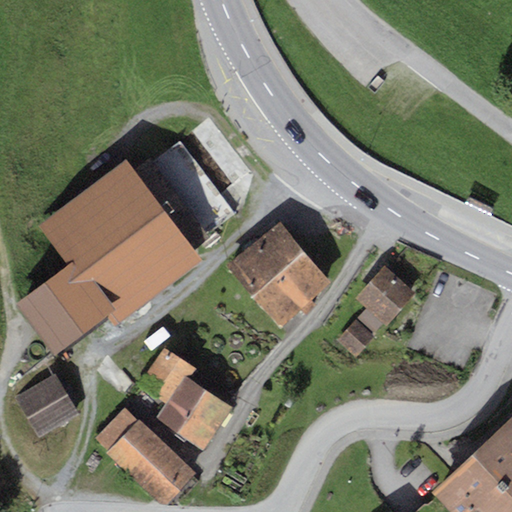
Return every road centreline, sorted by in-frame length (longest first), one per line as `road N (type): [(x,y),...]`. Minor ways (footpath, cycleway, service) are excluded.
road 1 (residential): [(388,208),(334,297),(255,384),(207,467),(127,399)]
road 2 (residential): [(280,511),(311,448),(340,418),(425,419),(464,407),(511,315)]
road 3 (primary): [(388,208),(292,122),(221,0)]
road 4 (track): [(0,396),(15,357),(0,234)]
road 5 (primary): [(511,274),(388,208)]
road 6 (track): [(68,509),(41,492),(4,443),(0,403)]
